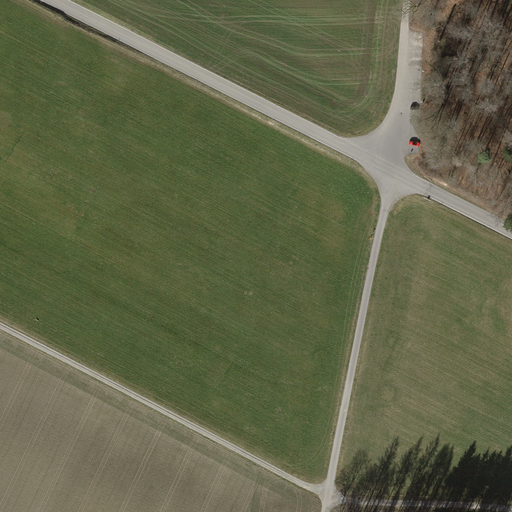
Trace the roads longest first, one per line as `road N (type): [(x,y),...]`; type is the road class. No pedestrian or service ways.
road 1 (track): [(511,509),(326,496),(0,325)]
road 2 (track): [(407,0),(397,153),(323,511)]
road 3 (tertiary): [(54,0),(511,232)]
